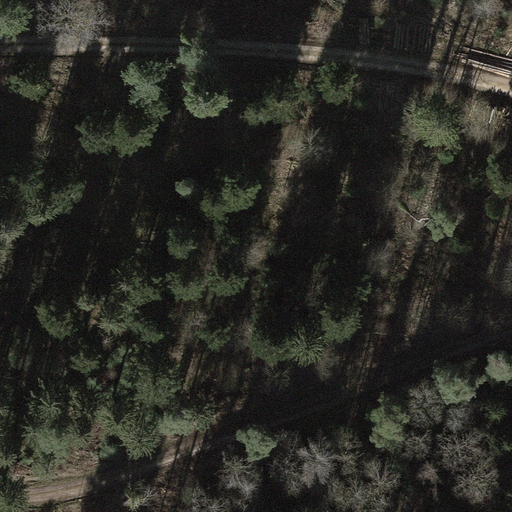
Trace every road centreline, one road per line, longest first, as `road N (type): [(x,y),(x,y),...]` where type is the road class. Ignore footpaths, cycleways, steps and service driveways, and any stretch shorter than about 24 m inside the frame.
road 1 (track): [(511,328),(389,384),(75,493),(0,500)]
road 2 (track): [(0,52),(248,49),(382,62),(511,91)]
